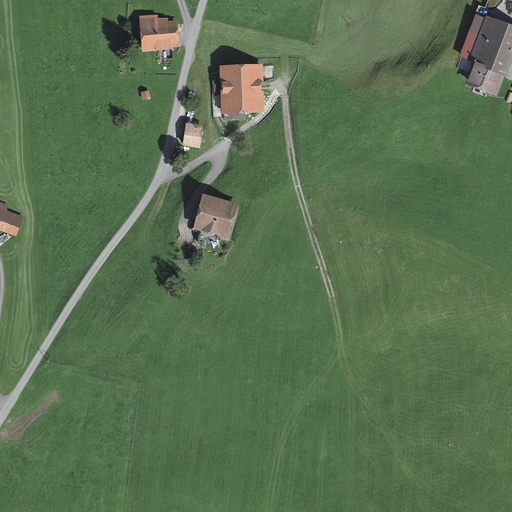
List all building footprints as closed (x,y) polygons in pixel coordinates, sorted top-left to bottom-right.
[(498,97),(511,65),(511,23),(491,13),(460,80),(498,97)] [(141,21),(146,51),(180,46),(176,16),(141,21)] [(261,61),(221,62),(223,111),(263,110),(261,61)] [(184,145),(202,147),(204,124),(186,123),(184,145)] [(243,204),(206,194),(197,229),(234,239),(243,204)] [(0,203),(0,231),(17,238),(26,212),(0,203)]
